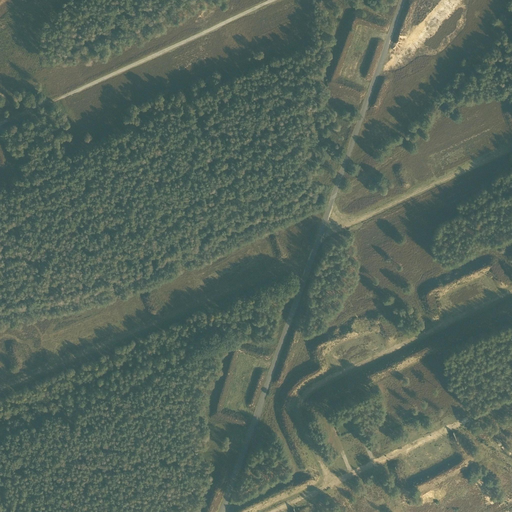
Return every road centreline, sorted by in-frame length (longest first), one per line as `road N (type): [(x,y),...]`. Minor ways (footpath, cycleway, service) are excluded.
road 1 (track): [(403,0),(222,511)]
road 2 (track): [(312,265),(0,388)]
road 3 (track): [(511,293),(304,398),(302,417),(334,484)]
road 4 (track): [(276,0),(0,125)]
road 5 (track): [(511,406),(274,511)]
road 6 (track): [(328,215),(353,221),(511,149)]
